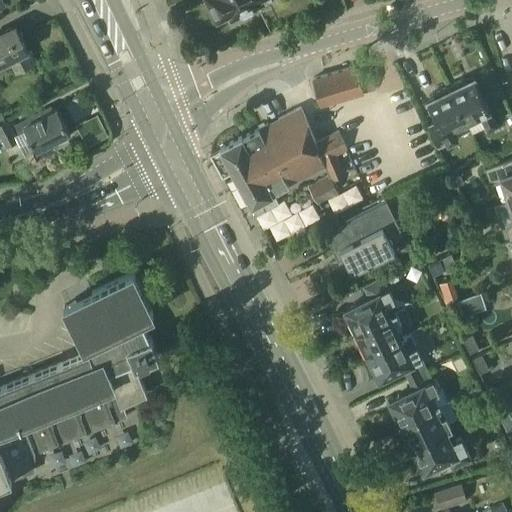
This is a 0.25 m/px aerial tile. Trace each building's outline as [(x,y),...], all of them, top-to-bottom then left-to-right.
[(211,0),(217,12),(223,14),(236,7),(239,13),(241,12),(243,13),(244,14),(247,14),(248,14),(250,13),(252,12),(253,10),(253,9),(253,8),(253,6),(255,5),(252,0),(211,0)] [(0,64),(11,59),(17,71),(34,62),(27,50),(29,49),(16,25),(0,32),(0,64)] [(322,104),(365,92),(357,65),(314,77),(322,104)] [(497,86),(491,73),(480,78),(486,91),(497,86)] [(466,77),(451,85),(468,121),(474,132),(486,126),(488,130),(499,125),(476,77),(468,81),(466,77)] [(455,127),(468,121),(451,85),(435,92),(437,96),(429,99),(440,122),(430,126),(441,149),(447,146),(445,143),(460,136),(455,127)] [(71,100),(76,110),(87,105),(82,94),(71,100)] [(26,155),(58,138),(61,140),(69,136),(68,133),(71,131),(58,106),(34,119),(34,117),(18,125),(21,132),(18,134),(20,138),(18,139),(26,155)] [(343,128),(317,141),(302,106),(243,136),(243,135),(211,153),(223,176),(233,170),(252,205),(257,214),(279,202),(274,193),(326,165),(329,174),(309,185),(318,202),(337,192),(332,179),(345,172),(338,153),(351,146),(343,128)] [(10,118),(0,122),(0,127),(9,144),(18,139),(20,138),(18,134),(10,118)] [(503,180),(510,200),(511,198),(511,157),(486,166),(490,178),(503,180)] [(460,169),(453,172),(458,183),(465,180),(460,169)] [(349,280),(402,254),(390,230),(399,225),(387,200),(325,231),(349,280)] [(455,259),(450,247),(427,258),(432,269),(455,259)] [(0,511),(0,482),(35,467),(35,454),(25,430),(31,428),(41,452),(127,417),(122,404),(146,395),(134,365),(159,356),(151,336),(149,337),(142,319),(154,313),(134,271),(93,291),(99,305),(70,317),(84,346),(86,346),(88,351),(0,385),(0,511)] [(346,307),(357,330),(391,314),(386,303),(395,299),(384,276),(364,286),(369,296),(346,307)] [(396,311),(391,314),(357,330),(368,354),(403,338),(397,327),(403,324),(396,311)] [(480,347),(473,332),(464,336),(471,351),(480,347)] [(403,338),(368,354),(380,378),(403,367),(408,377),(428,368),(417,345),(416,345),(411,334),(403,338)] [(480,371),(489,367),(483,352),(473,357),(480,371)] [(428,368),(408,377),(413,388),(390,399),(401,423),(450,400),(444,388),(439,391),(428,368)] [(481,386),(469,392),(473,400),(485,395),(481,386)] [(401,423),(412,447),(447,430),(452,428),(449,421),(457,416),(450,400),(401,423)] [(500,412),(507,427),(511,424),(511,414),(509,408),(500,412)] [(452,441),(447,430),(412,447),(424,471),(448,459),(453,470),(473,461),(461,437),(452,441)] [(465,483),(434,491),(442,507),(470,499),(465,483)] [(508,511),(504,502),(492,508),(483,511),(450,511),(449,508),(440,511),(508,511)]
